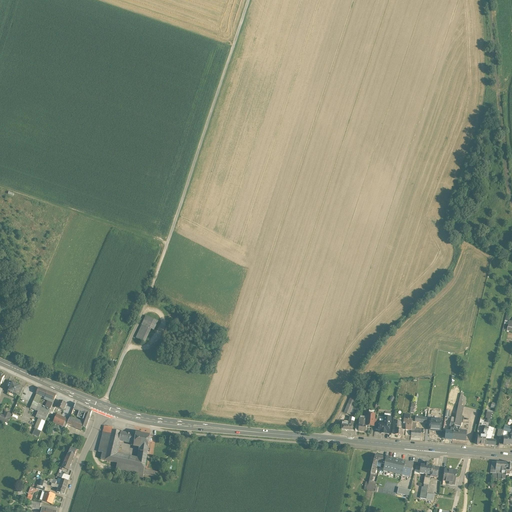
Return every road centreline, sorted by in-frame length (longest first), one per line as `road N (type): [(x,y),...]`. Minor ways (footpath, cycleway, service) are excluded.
road 1 (secondary): [(511,455),(217,429),(103,406)]
road 2 (track): [(321,438),(360,363),(445,278),(464,240)]
road 3 (track): [(511,269),(456,235),(446,215),(488,87)]
road 4 (track): [(0,189),(167,244)]
road 5 (track): [(469,451),(511,281)]
